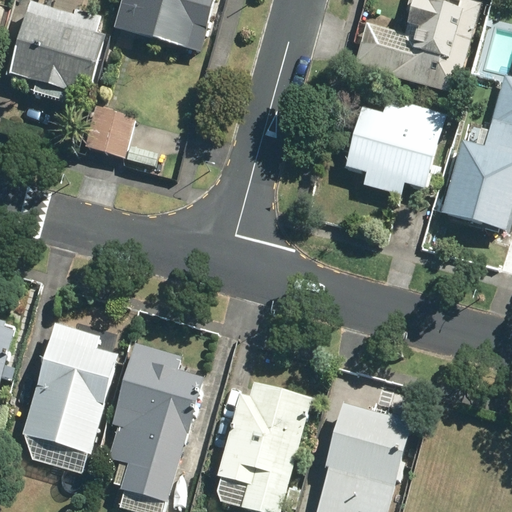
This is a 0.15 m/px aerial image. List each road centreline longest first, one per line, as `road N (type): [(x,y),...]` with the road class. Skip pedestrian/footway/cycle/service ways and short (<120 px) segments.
road 1 (residential): [(228,262),(511,346)]
road 2 (residential): [(228,262),(301,0)]
road 3 (residential): [(0,199),(228,262)]
